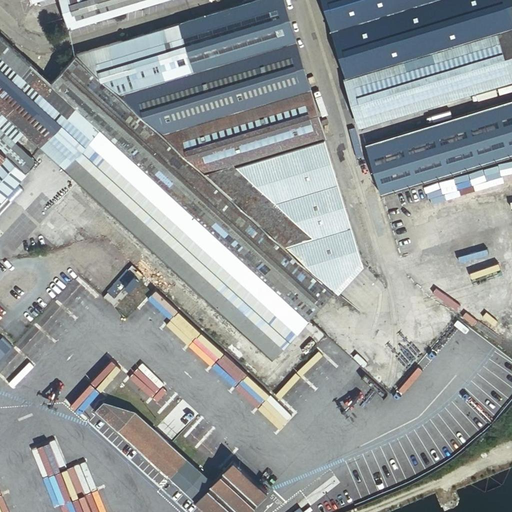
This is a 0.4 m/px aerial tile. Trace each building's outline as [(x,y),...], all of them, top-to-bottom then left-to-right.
[(29,0),(29,1),(31,0),(58,0),(67,27),(155,0),(29,0)] [(161,133),(309,88),(281,0),(259,0),(75,55),(147,121),(161,133)] [(321,0),(344,77),(511,26),(510,0),(321,0)] [(511,0),(510,0),(511,26),(511,34),(511,97),(365,143),(380,193),(511,151),(511,0)] [(511,79),(511,34),(511,26),(344,77),(359,126),(511,79)] [(48,80),(0,36),(0,107),(39,143),(74,104),(48,80)] [(75,55),(48,80),(74,104),(121,147),(147,121),(75,55)] [(324,136),(309,88),(161,133),(204,173),(324,136)] [(121,147),(74,104),(39,143),(270,357),(306,317),(121,147)] [(0,111),(0,127),(15,141),(20,135),(23,132),(0,111)] [(121,147),(306,317),(332,289),(281,243),(219,187),(204,173),(161,133),(147,121),(121,147)] [(0,157),(15,141),(0,127),(0,157)] [(20,135),(15,141),(20,146),(25,140),(20,135)] [(324,136),(204,173),(219,187),(329,154),(324,136)] [(15,141),(0,157),(0,197),(35,160),(20,146),(15,141)] [(329,154),(219,187),(281,243),(350,222),(329,154)] [(332,289),(359,256),(350,222),(281,243),(332,289)] [(193,501),(212,480),(136,410),(104,399),(95,409),(193,501)] [(231,458),(212,480),(193,501),(205,511),(246,511),(266,490),(231,458)]
